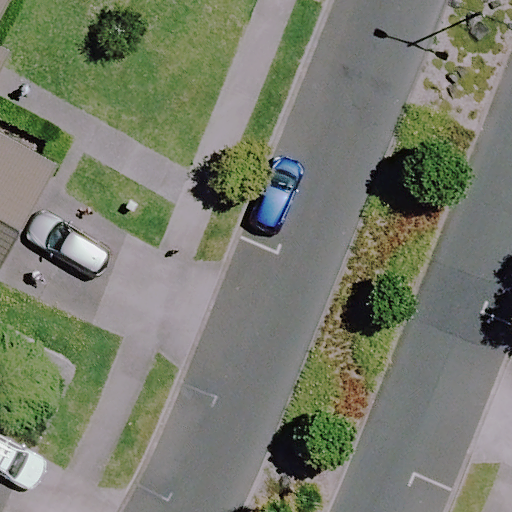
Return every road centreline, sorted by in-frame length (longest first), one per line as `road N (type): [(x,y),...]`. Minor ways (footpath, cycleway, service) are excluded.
road 1 (tertiary): [(181,511),(385,0)]
road 2 (tertiary): [(511,240),(395,511)]
